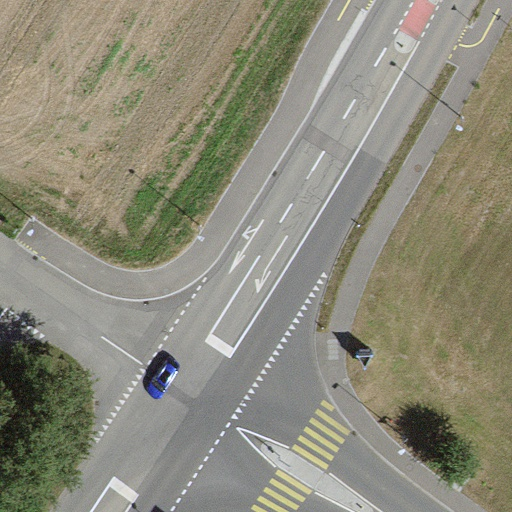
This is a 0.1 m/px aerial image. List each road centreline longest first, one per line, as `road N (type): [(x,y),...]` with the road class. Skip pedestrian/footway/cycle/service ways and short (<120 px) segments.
road 1 (tertiary): [(183,395),(431,0)]
road 2 (residential): [(373,511),(183,395)]
road 3 (residential): [(183,395),(27,276)]
road 4 (tertiary): [(104,511),(183,395)]
